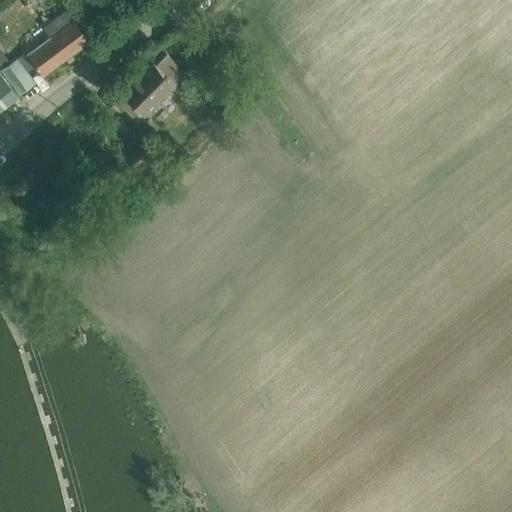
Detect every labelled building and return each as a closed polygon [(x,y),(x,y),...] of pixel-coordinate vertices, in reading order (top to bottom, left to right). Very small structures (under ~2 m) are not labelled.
[(50,36),(27,53),(44,76),(91,41),(68,10),(43,27),(50,36)] [(0,70),(18,96),(36,83),(35,81),(20,61),(17,58),(10,63),(0,47),(0,64),(3,68),(0,70)] [(123,93),(117,99),(133,115),(139,109),(145,115),(176,85),(174,82),(185,72),(168,53),(156,64),(154,61),(121,91),(123,93)] [(20,61),(35,81),(39,78),(24,57),(20,61)] [(0,113),(20,98),(18,96),(0,70),(0,69),(0,113)] [(128,175),(122,180),(139,197),(149,188),(152,192),(178,166),(153,141),(123,170),(128,175)]
